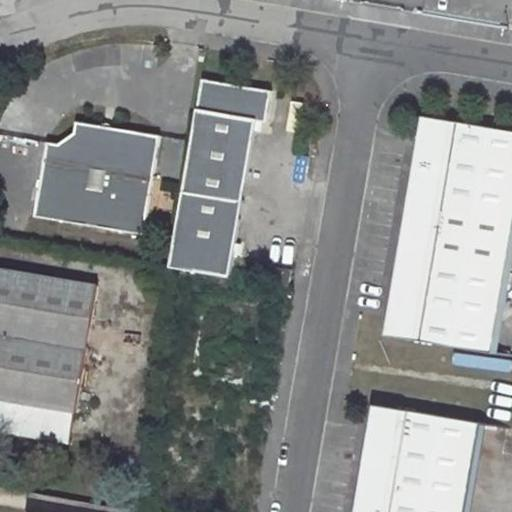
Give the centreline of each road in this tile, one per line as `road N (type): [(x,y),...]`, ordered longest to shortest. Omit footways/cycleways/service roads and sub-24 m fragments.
road 1 (residential): [(381,49),(299,511)]
road 2 (residential): [(381,49),(201,12),(98,11),(0,27)]
road 3 (unknown): [(201,12),(175,83),(160,91),(70,93),(33,126),(10,211)]
road 4 (residential): [(511,70),(381,49)]
